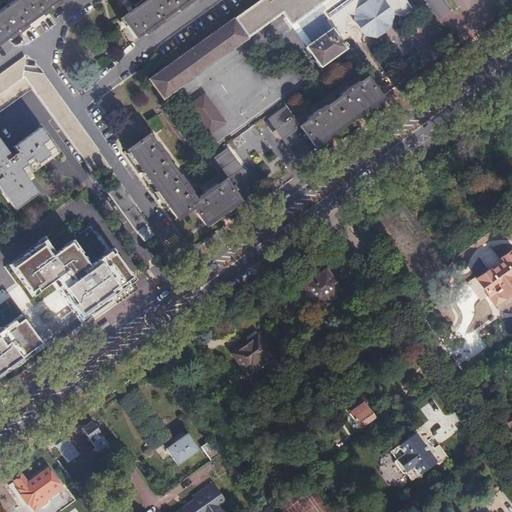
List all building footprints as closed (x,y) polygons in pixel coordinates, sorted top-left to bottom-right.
[(18,0),(0,13),(0,44),(61,0),(18,0)] [(147,0),(120,19),(135,39),(189,0),(147,0)] [(347,34),(349,23),(331,0),(261,0),(150,80),(163,99),(286,10),(311,45),(306,48),(319,66),(344,49),(338,41),(347,34)] [(399,16),(412,8),(406,0),(331,0),(349,23),(349,17),(355,17),(354,24),(366,39),(368,39),(393,21),(394,16),(399,16)] [(414,10),(412,8),(399,16),(406,16),(414,10)] [(393,21),(368,39),(378,39),(392,28),(393,21)] [(0,95),(24,78),(32,89),(95,175),(107,166),(28,58),(0,77),(0,95)] [(24,78),(0,95),(0,112),(32,89),(24,78)] [(297,159),(380,99),(366,79),(299,127),(286,108),(270,119),(297,159)] [(188,102),(205,135),(225,125),(208,92),(188,102)] [(0,184),(17,209),(36,195),(19,170),(25,165),(29,171),(55,152),(40,130),(13,149),(17,154),(11,159),(0,143),(0,184)] [(192,208),(205,225),(255,189),(227,151),(210,163),(224,182),(195,202),(147,137),(127,151),(176,219),(192,208)] [(108,193),(144,243),(154,235),(118,186),(108,193)] [(42,242),(18,260),(19,262),(11,268),(29,292),(31,291),(33,294),(54,278),(64,291),(60,294),(76,317),(79,315),(81,318),(132,281),(113,255),(111,256),(108,253),(89,268),(72,245),(54,258),(42,242)] [(495,307),(505,299),(504,297),(511,290),(511,253),(499,261),(500,263),(476,280),(495,307)] [(301,286),(315,305),(340,288),(326,268),(301,286)] [(0,376),(42,347),(22,319),(15,324),(13,321),(0,330),(0,376)] [(230,354),(247,377),(270,360),(267,355),(269,353),(256,336),(230,354)] [(175,387),(185,401),(201,389),(192,375),(175,387)] [(347,411),(358,427),(374,416),(361,398),(354,403),(355,405),(347,411)] [(216,405),(226,420),(235,414),(224,399),(216,405)] [(445,460),(448,458),(438,445),(433,448),(428,441),(433,437),(424,424),(430,420),(422,409),(401,424),(410,437),(390,451),(395,459),(393,461),(403,475),(405,473),(411,482),(437,463),(438,465),(445,460)] [(511,412),(502,419),(508,428),(511,425),(511,412)] [(81,429),(91,443),(101,435),(91,421),(81,429)] [(165,449),(176,464),(196,450),(182,431),(170,440),(172,444),(165,449)] [(200,447),(209,460),(221,452),(211,439),(200,447)] [(60,442),(61,454),(73,454),(73,441),(60,442)] [(454,453),(448,458),(445,460),(451,470),(461,463),(454,453)] [(46,469),(32,479),(27,482),(22,475),(14,481),(19,488),(18,489),(30,507),(42,499),(40,496),(57,484),(46,469)] [(221,511),(217,506),(224,501),(212,485),(193,499),(195,503),(182,511),(221,511)] [(282,511),(306,511),(307,499),(289,499),(289,508),(282,508),(282,511)]
